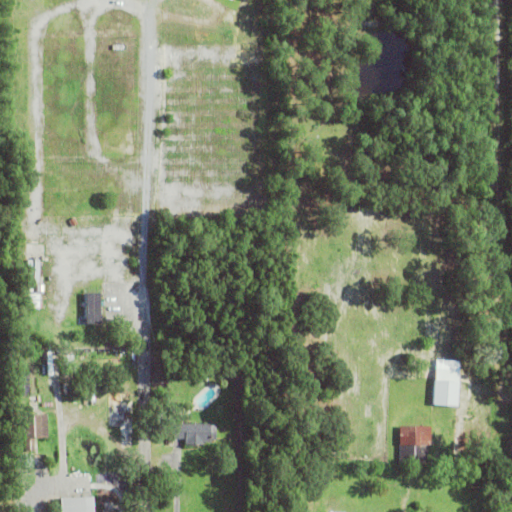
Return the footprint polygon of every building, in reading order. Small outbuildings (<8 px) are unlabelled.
[(45,165),(91,164),(91,180),(46,181),(45,165)] [(108,182),(108,199),(103,199),(103,198),(91,198),(91,197),(45,198),(45,183),(91,183),(91,182),(103,182),(103,183),(108,182)] [(45,200),(103,200),(103,216),(46,217),(45,200)] [(102,303),(102,308),(99,308),(99,327),(85,327),(85,295),(99,295),(99,303),(102,303)] [(432,406),(435,370),(458,372),(455,408),(432,406)] [(23,417),(46,416),(47,440),(33,441),(34,454),(25,454),(23,417)] [(215,427),(215,442),(209,442),(209,444),(202,444),(202,446),(184,446),(184,441),(175,441),(175,425),(210,425),(210,427),(215,427)] [(398,464),(399,428),(431,428),(430,465),(398,464)] [(16,456),(32,455),(32,470),(16,470),(16,456)] [(47,459),(57,458),(58,467),(48,468),(47,459)] [(63,497),(62,511),(95,511),(95,496),(63,497)]
